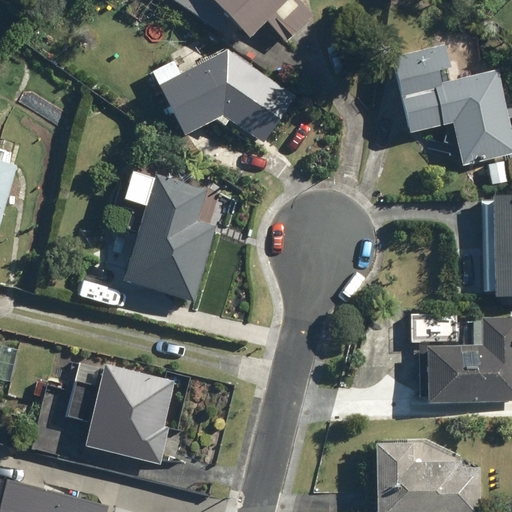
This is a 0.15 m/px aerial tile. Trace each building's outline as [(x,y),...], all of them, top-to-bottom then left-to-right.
[(216,0),(254,37),(273,18),(293,38),(315,16),(299,0),(216,0)] [(460,166),(511,155),(511,67),(452,80),(444,43),(391,53),(408,135),(452,126),(460,166)] [(229,51),(156,82),(180,137),(221,120),(262,145),(302,93),(229,51)] [(0,234),(15,166),(0,162),(0,234)] [(199,219),(208,189),(154,172),(119,282),(196,305),(220,226),(199,219)] [(511,193),(493,194),(493,299),(511,298),(511,193)] [(511,402),(511,319),(481,319),(480,345),(423,344),(422,400),(511,402)] [(17,349),(0,344),(0,381),(8,383),(17,349)] [(182,382),(81,360),(68,416),(89,421),(83,448),(164,466),(182,382)] [(461,466),(461,438),(375,438),(375,511),(479,511),(480,466),(461,466)] [(85,511),(88,503),(0,479),(0,511),(85,511)]
